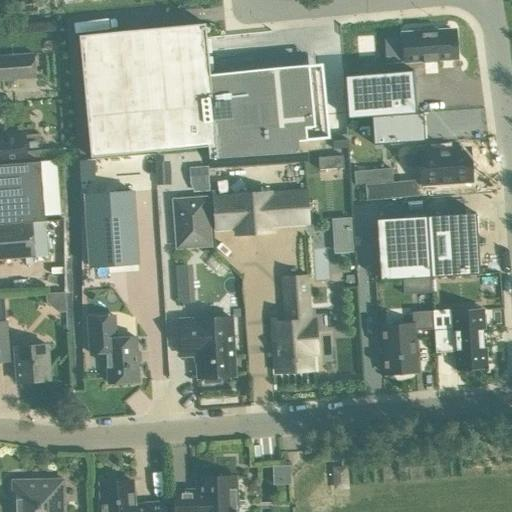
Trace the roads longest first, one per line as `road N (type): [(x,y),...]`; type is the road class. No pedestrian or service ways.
road 1 (residential): [(0,431),(83,438),(511,412)]
road 2 (residential): [(511,172),(485,0)]
road 3 (residential): [(275,9),(409,0)]
